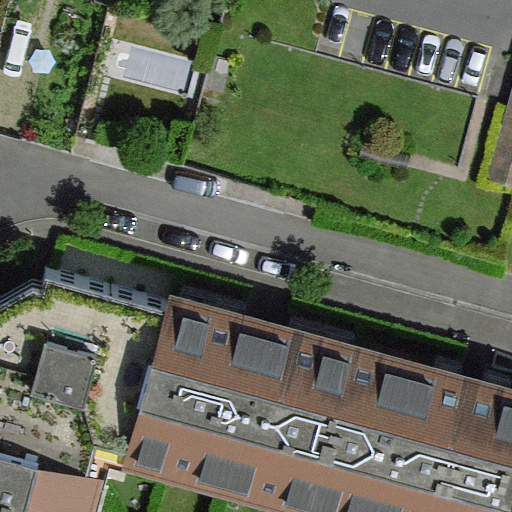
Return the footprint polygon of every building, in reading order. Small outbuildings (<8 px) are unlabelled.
[(126,69),(193,84),(200,53),(133,38),(126,69)] [(511,180),(511,94),(510,103),(490,174),(511,180)] [(0,450),(98,477),(106,450),(136,459),(178,302),(47,264),(44,276),(34,275),(0,294),(0,450)] [(178,302),(136,459),(309,507),(352,349),(178,302)] [(434,511),(470,382),(352,349),(309,507),(328,511),(434,511)] [(511,511),(511,393),(470,382),(434,511),(511,511)] [(0,511),(88,511),(98,477),(0,450),(0,511)]
